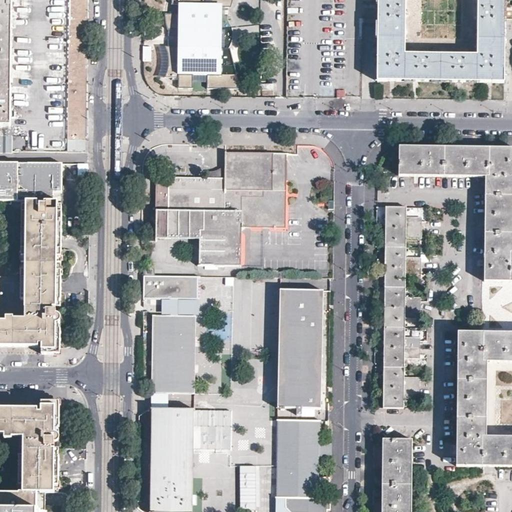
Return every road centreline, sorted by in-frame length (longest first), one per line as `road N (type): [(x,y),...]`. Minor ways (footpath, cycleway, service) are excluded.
road 1 (residential): [(352,511),(353,122)]
road 2 (residential): [(128,376),(126,182),(137,120)]
road 3 (residential): [(97,119),(103,186),(93,375)]
road 4 (residential): [(137,120),(353,122)]
road 5 (unknown): [(356,171),(308,177),(307,249),(267,255)]
road 6 (residential): [(353,122),(511,126)]
road 7 (unknown): [(37,0),(37,111),(45,143)]
road 8 (residential): [(93,375),(97,511)]
road 9 (residential): [(122,511),(128,376)]
road 10 (residential): [(137,120),(128,0)]
